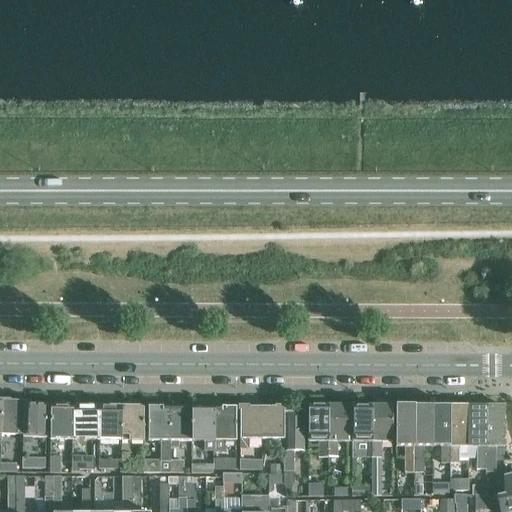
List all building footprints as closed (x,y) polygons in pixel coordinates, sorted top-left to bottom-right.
[(7,401),(1,401),(0,435),(24,436),(24,406),(25,404),(9,404),(7,401)] [(45,439),(46,407),(41,407),(39,404),(35,404),(32,407),(24,406),(24,436),(23,438),(45,439)] [(49,407),(49,440),(71,441),(72,407),(61,407),(59,404),(54,404),(51,407),(49,407)] [(72,407),(71,441),(95,441),(95,408),(91,407),(88,405),(84,405),(81,407),(72,407)] [(95,441),(98,441),(120,441),(120,408),(110,408),(110,405),(100,405),(100,408),(95,408),(95,441)] [(129,408),(120,408),(120,441),(142,441),(142,408),(139,408),(137,405),(132,405),(129,408)] [(169,442),(169,410),(161,409),(161,408),(158,408),(156,406),(152,406),(150,408),(146,408),(146,442),(159,442),(159,462),(159,474),(170,474),(170,461),(170,449),(169,442)] [(220,410),(212,410),(213,451),(224,451),(224,442),(235,442),(235,408),(231,408),(229,406),(225,406),(222,408),(220,408),(220,410)] [(260,440),(260,406),(250,406),(250,408),(238,408),(238,440),(239,449),(248,449),(248,440),(260,440)] [(270,406),(260,406),(260,440),(282,440),(282,414),(282,408),(270,408),(270,406)] [(326,458),(327,407),(307,407),(307,442),(316,442),(316,458),(326,458)] [(346,407),(327,407),(326,458),(334,458),(334,443),(346,443),(346,407)] [(350,407),(350,443),(360,443),(360,458),(370,458),(371,407),(350,407)] [(390,443),(390,407),(371,407),(370,458),(371,485),(371,497),(381,497),(380,443),(390,443)] [(394,407),(394,443),(394,447),(403,447),(403,473),(414,473),(413,407),(394,407)] [(431,407),(413,407),(414,473),(423,473),(423,448),(432,448),(431,407)] [(449,476),(449,465),(450,431),(450,407),(431,407),(432,448),(440,448),(440,476),(449,476)] [(450,431),(449,465),(459,465),(459,448),(467,448),(467,407),(450,407),(450,431)] [(467,407),(467,448),(476,448),(476,471),(485,471),(485,407),(467,407)] [(485,407),(485,471),(485,473),(494,473),(494,448),(502,448),(503,408),(485,407)] [(180,410),(169,410),(169,442),(170,449),(178,449),(178,442),(190,442),(190,410),(188,410),(188,408),(180,408),(180,410)] [(213,451),(212,410),(202,410),(202,408),(193,408),(193,410),(190,410),(190,442),(203,442),(203,451),(213,451)] [(302,452),(302,414),(282,414),(282,440),(282,466),(282,475),(282,484),(283,484),(285,497),(291,497),(291,485),(293,485),(293,452),(302,452)] [(120,459),(120,470),(129,470),(129,454),(120,454),(120,459)] [(73,455),(72,469),(81,469),(81,456),(73,455)] [(49,458),(49,473),(59,473),(59,458),(49,458)] [(21,469),(44,470),(45,459),(21,459),(21,469)] [(120,470),(120,459),(98,460),(98,470),(120,470)] [(212,459),(212,464),(212,470),(235,470),(235,459),(212,459)] [(238,470),(260,471),(260,460),(238,459),(238,470)] [(183,461),(170,461),(170,474),(183,474),(183,461)] [(159,462),(143,462),(143,474),(159,474),(159,462)] [(15,464),(0,463),(0,472),(15,472),(15,464)] [(212,464),(191,464),(191,474),(212,474),(212,470),(212,464)] [(269,475),(282,475),(282,466),(269,466),(269,475)] [(220,484),(221,484),(239,484),(239,473),(220,473),(220,477),(220,484)] [(140,511),(140,476),(129,477),(129,509),(129,511),(140,511)] [(498,511),(511,511),(511,476),(503,479),(503,486),(502,497),(485,497),(474,497),(474,511),(497,506),(498,511)] [(120,511),(129,511),(129,509),(129,477),(121,477),(120,511)] [(220,511),(221,509),(221,484),(220,484),(220,477),(212,477),(212,509),(212,511),(220,511)] [(0,511),(14,511),(15,478),(6,478),(6,511),(0,511)] [(14,511),(22,511),(23,478),(15,478),(14,511)] [(51,511),(52,478),(43,478),(43,511),(51,511)] [(70,511),(71,504),(59,504),(59,478),(52,478),(51,511),(70,511)] [(453,491),(457,491),(468,491),(468,479),(449,479),(448,483),(448,489),(453,491)] [(110,511),(111,503),(102,503),(102,494),(102,492),(102,491),(99,487),(96,483),(95,482),(93,482),(93,502),(91,502),(91,511),(110,511)] [(448,483),(432,483),(432,493),(448,493),(448,489),(448,483)] [(166,511),(166,509),(166,484),(158,484),(157,511),(166,511)] [(184,511),(194,511),(194,484),(184,485),(184,498),(184,511)] [(307,497),(322,497),(322,484),(307,484),(307,497)] [(371,485),(361,485),(350,485),(350,497),(371,497),(371,485)] [(471,486),(471,495),(471,497),(474,497),(485,497),(485,486),(471,486)] [(502,497),(503,486),(485,486),(485,497),(502,497)] [(346,496),(346,488),(333,488),(333,496),(346,496)] [(455,511),(465,511),(466,495),(453,495),(453,499),(453,504),(455,504),(455,511)] [(265,511),(266,509),(266,500),(266,497),(244,498),(244,511),(265,511)] [(166,511),(184,511),(184,498),(176,498),(176,509),(166,509),(166,511)] [(453,511),(453,504),(453,499),(439,499),(439,511),(453,511)] [(265,511),(284,511),(284,509),(278,509),(278,500),(274,500),(266,500),(265,511)] [(401,500),(401,509),(419,509),(419,506),(420,506),(420,500),(401,500)] [(284,511),(295,511),(295,501),(284,501),(284,509),(284,511)] [(349,501),(339,501),(339,511),(358,511),(358,501),(349,501)]
